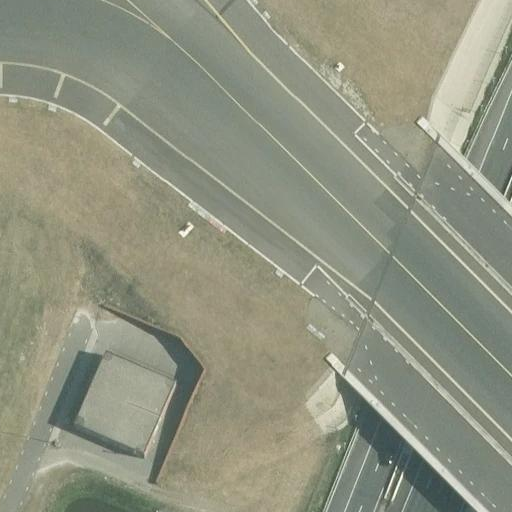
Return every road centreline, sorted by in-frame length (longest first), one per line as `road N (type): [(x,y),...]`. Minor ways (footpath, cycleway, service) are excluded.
road 1 (motorway): [(511,126),(359,511)]
road 2 (motorway): [(511,309),(431,511)]
